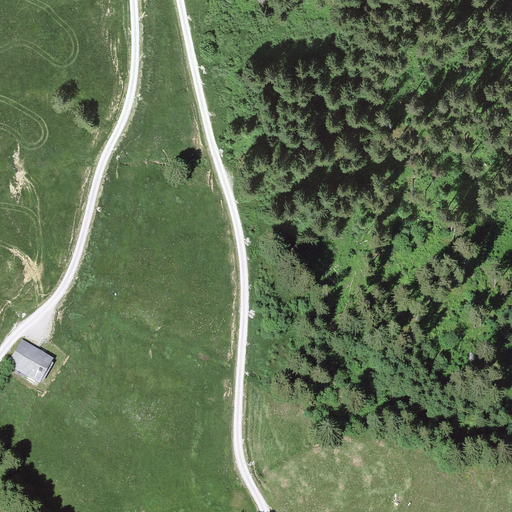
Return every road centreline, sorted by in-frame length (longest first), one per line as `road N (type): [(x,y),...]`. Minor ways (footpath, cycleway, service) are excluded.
road 1 (track): [(264,511),(237,442),(244,301),(238,229),(179,0)]
road 2 (track): [(133,0),(131,87),(69,276),(0,355)]
